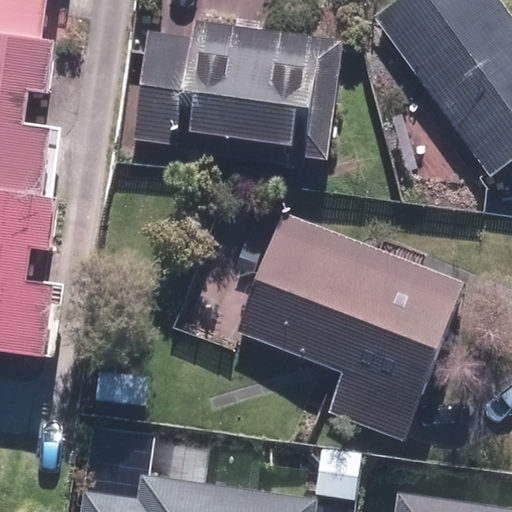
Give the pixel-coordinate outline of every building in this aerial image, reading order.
[(0,0),(0,40),(47,47),(52,1),(43,0),(0,0)] [(511,166),(511,18),(499,0),(401,0),(376,18),(493,180),(511,166)] [(178,155),(310,172),(311,162),(330,164),(346,47),(197,27),(195,42),(150,37),(137,143),(178,148),(178,155)] [(57,48),(47,47),(0,40),(0,199),(45,206),(55,133),(29,129),(33,94),(51,97),(57,48)] [(59,208),(45,206),(0,199),(0,354),(51,362),(60,291),(34,288),(38,252),(54,254),(59,208)] [(330,414),(407,445),(469,288),(287,216),(240,334),(345,376),(330,414)] [(99,403),(146,405),(148,374),(99,372),(99,403)] [(318,495),(360,500),(365,454),(324,449),(318,495)] [(324,511),(326,501),(151,479),(149,500),(88,492),(85,511),(324,511)] [(511,511),(511,510),(407,494),(404,511),(511,511)]
